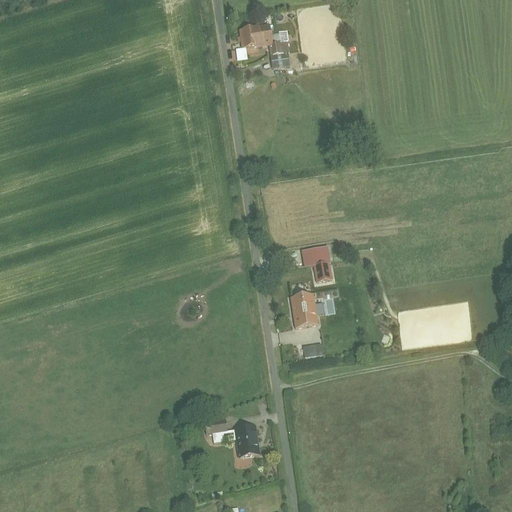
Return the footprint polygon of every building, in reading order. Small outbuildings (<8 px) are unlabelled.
[(242,30),(245,55),(273,51),(277,51),(277,49),(275,39),(273,26),(242,30)] [(277,49),(286,48),(285,38),(275,39),(277,49)] [(286,48),(277,49),(277,51),(273,51),(275,65),(291,63),(288,48),(286,48)] [(245,62),(245,51),(234,51),(235,63),(245,62)] [(334,269),(318,272),(320,290),(336,288),(334,269)] [(317,301),(294,305),(299,335),(322,332),(317,301)] [(388,318),(379,319),(380,328),(389,327),(388,318)] [(322,357),(320,346),(300,349),(302,360),(322,357)] [(213,448),(239,444),(238,436),(232,437),(231,432),(217,434),(216,427),(207,428),(209,440),(212,440),(213,448)] [(263,461),(259,432),(238,435),(238,436),(239,444),(242,464),(263,461)]
